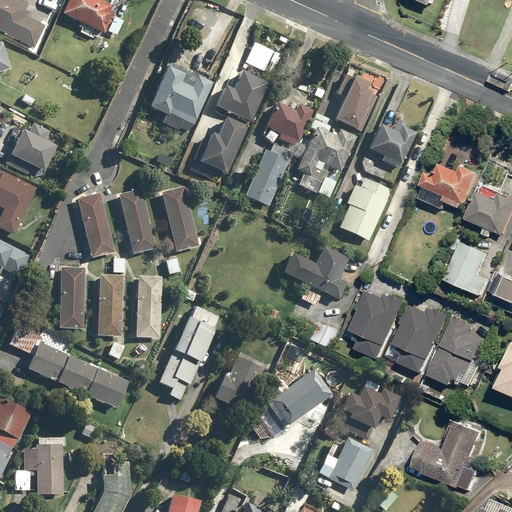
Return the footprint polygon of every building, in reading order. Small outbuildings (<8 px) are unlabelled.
[(22,13),(26,4),(14,0),(0,0),(0,35),(32,49),(41,28),(24,20),(26,15),(22,13)] [(90,41),(94,32),(101,35),(111,11),(108,10),(109,8),(90,0),(66,0),(59,17),(81,26),(77,35),(90,41)] [(431,11),(435,0),(407,0),(407,1),(431,11)] [(121,23),(111,18),(104,34),(114,38),(121,23)] [(262,73),(272,52),(239,37),(207,108),(248,127),(266,87),(244,77),(235,98),(221,92),(232,69),(237,71),(241,63),(262,73)] [(161,71),(158,70),(142,110),(160,118),(157,125),(175,133),(179,124),(190,128),(208,86),(162,67),(161,71)] [(333,97),(338,99),(328,123),(351,132),(357,115),(364,118),(372,99),(359,93),(362,85),(341,76),(333,97)] [(293,149),(308,115),(293,109),(291,114),(271,106),(260,130),(277,137),(275,141),(293,149)] [(219,175),(224,177),(244,132),(220,121),(212,140),(205,136),(202,142),(199,140),(189,161),(193,163),(192,165),(200,168),(218,176),(219,175)] [(397,170),(410,136),(399,132),(402,124),(393,121),(389,133),(375,127),(365,153),(379,158),(377,163),(397,170)] [(26,136),(16,133),(5,158),(40,173),(50,148),(43,145),(48,133),(30,126),(26,136)] [(331,139),(310,130),(293,171),(305,176),(299,190),(325,201),(331,186),(319,181),(323,171),(337,176),(352,140),(334,132),(331,139)] [(287,162),(261,151),(241,199),(268,209),(287,162)] [(462,213),(478,176),(460,168),(457,174),(439,166),(434,178),(426,174),(420,189),(422,190),(417,201),(443,213),(446,207),(462,213)] [(0,175),(0,212),(0,232),(11,238),(33,191),(0,175)] [(388,191),(360,179),(356,191),(349,188),(341,206),(345,207),(335,230),(366,243),(388,191)] [(194,248),(179,190),(157,195),(171,253),(194,248)] [(137,191),(113,197),(128,256),(152,250),(137,191)] [(502,239),(511,216),(511,203),(483,191),(482,193),(477,191),(464,222),(484,231),(481,238),(488,241),(491,234),(502,239)] [(97,196),(73,202),(87,260),(111,254),(97,196)] [(487,255),(459,244),(443,284),(479,299),(487,281),(478,277),(487,255)] [(285,256),(276,277),(307,290),(301,304),(314,309),(319,295),(336,302),(343,286),(335,283),(345,259),(319,249),(312,267),(285,256)] [(125,261),(110,259),(109,274),(124,275),(125,261)] [(175,260),(162,262),(165,277),(178,274),(175,260)] [(82,270),(58,268),(55,330),(79,331),(82,270)] [(120,279),(95,278),(93,339),(117,340),(120,279)] [(511,283),(499,278),(491,296),(511,305),(511,283)] [(160,280),(133,279),(131,339),(158,340),(160,280)] [(378,363),(404,302),(384,293),(380,301),(363,294),(351,321),(355,322),(348,337),(359,342),(354,353),(378,363)] [(422,376),(449,316),(436,310),(434,315),(426,311),(424,314),(410,307),(405,317),(404,317),(399,327),(401,328),(391,349),(402,353),(397,365),(422,376)] [(154,386),(166,391),(164,397),(177,402),(182,388),(186,389),(209,332),(207,331),(212,317),(190,308),(184,322),(180,320),(154,386)] [(468,327),(453,320),(427,379),(450,388),(452,382),(456,384),(459,377),(467,380),(475,360),(479,362),(483,352),(482,352),(487,341),(471,335),(474,330),(468,327)] [(328,350),(336,332),(319,325),(311,343),(328,350)] [(125,385),(36,346),(40,339),(14,328),(7,346),(29,356),(22,371),(113,411),(125,385)] [(121,348),(110,343),(105,357),(116,361),(121,348)] [(511,400),(511,347),(501,372),(504,374),(495,394),(511,400)] [(239,416),(260,372),(226,357),(206,401),(239,416)] [(301,367),(288,360),(283,371),(296,377),(301,367)] [(279,429),(328,395),(310,370),(262,404),(268,412),(255,421),(269,441),(281,432),(279,429)] [(377,388),(365,381),(360,389),(373,396),(377,388)] [(344,416),(342,421),(367,432),(372,422),(382,426),(393,400),(377,392),(374,399),(356,391),(351,402),(340,397),(334,411),(344,416)] [(0,474),(28,415),(0,402),(0,474)] [(93,430),(83,425),(78,436),(89,440),(93,430)] [(421,445),(413,470),(424,474),(423,478),(457,490),(458,487),(471,492),(477,473),(468,471),(480,434),(452,425),(447,440),(448,441),(444,453),(421,445)] [(20,450),(20,473),(11,473),(11,492),(27,493),(27,478),(33,478),(32,496),(60,496),(60,493),(68,493),(69,465),(62,465),(62,440),(35,440),(35,445),(31,445),(31,450),(20,450)] [(367,451),(339,440),(331,461),(319,456),(310,478),(332,487),(334,484),(342,487),(340,491),(350,494),(367,451)] [(123,457),(100,457),(100,479),(97,479),(98,493),(89,511),(119,511),(125,500),(123,457)] [(381,511),(383,511),(395,499),(387,492),(374,506),(381,511)] [(191,511),(193,506),(164,500),(161,511),(191,511)] [(262,511),(240,502),(235,511),(262,511)]
